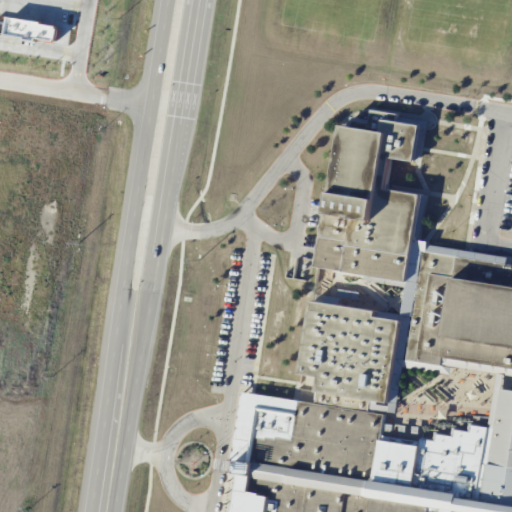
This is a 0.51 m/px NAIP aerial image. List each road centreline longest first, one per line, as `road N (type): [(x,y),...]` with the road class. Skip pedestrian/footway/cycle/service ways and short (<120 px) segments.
road 1 (secondary): [(168,0),(132,225),(130,344)]
road 2 (secondary): [(104,511),(130,344)]
road 3 (secondary): [(157,252),(180,123)]
road 4 (secondary): [(180,123),(199,0)]
